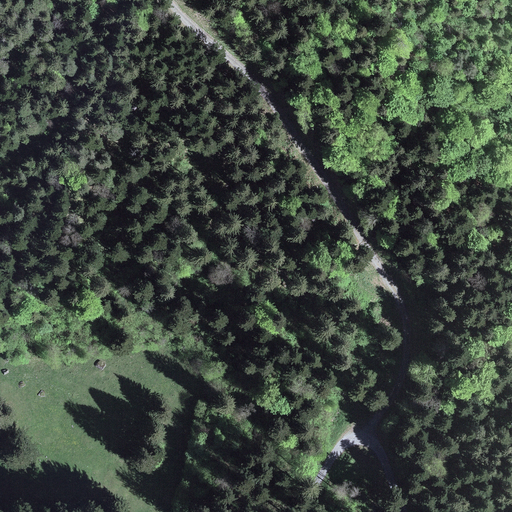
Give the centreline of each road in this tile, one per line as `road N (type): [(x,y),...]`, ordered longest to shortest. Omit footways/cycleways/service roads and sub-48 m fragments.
road 1 (track): [(369,433),(412,338),(404,295),(296,127),(168,0)]
road 2 (track): [(364,0),(511,169)]
road 3 (track): [(298,511),(339,449),(353,434),(369,433),(405,511)]
